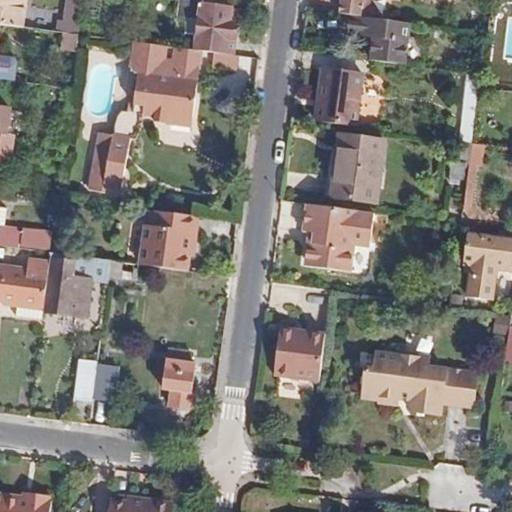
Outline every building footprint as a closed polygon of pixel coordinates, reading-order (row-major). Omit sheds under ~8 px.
[(0,0),(0,24),(24,28),(27,0),(0,0)] [(83,0),(65,0),(64,8),(82,10),(83,0)] [(202,52),(234,56),(238,22),(231,21),(233,7),(206,5),(206,0),(180,0),(179,16),(186,17),(185,34),(197,36),(196,51),(202,52)] [(340,0),(339,14),(342,15),(362,17),(363,0),(340,0)] [(231,21),(238,22),(240,8),(233,7),(231,21)] [(405,65),(411,23),(362,17),(342,15),(340,33),(373,37),(370,61),(405,65)] [(40,30),(24,28),(0,24),(0,80),(33,85),(40,30)] [(75,61),(79,35),(64,33),(61,59),(68,60),(75,61)] [(192,126),(202,52),(196,51),(135,43),(133,56),(131,55),(129,66),(135,74),(138,74),(133,112),(133,114),(143,115),(155,116),(165,118),(164,123),(192,126)] [(317,123),(355,128),(362,72),(324,67),(317,123)] [(459,141),(471,143),(471,142),(475,118),(476,104),(464,103),(459,141)] [(133,114),(133,112),(122,111),(117,118),(115,126),(115,135),(130,138),(131,138),(137,139),(141,129),(143,118),(143,115),(133,114)] [(475,118),(471,142),(497,145),(499,129),(491,128),(492,120),(475,118)] [(130,138),(115,135),(100,132),(89,189),(103,192),(104,186),(120,190),(130,138)] [(386,140),(340,134),(331,198),(377,204),(386,140)] [(469,162),(471,143),(459,141),(457,163),(453,162),(451,179),(465,180),(467,162),(469,162)] [(482,165),(485,145),(471,143),(469,162),(468,164),(482,165)] [(369,248),(373,214),(307,206),(304,232),(310,233),(306,266),(351,272),(354,246),(369,248)] [(195,244),(199,217),(148,210),(146,227),(141,265),(188,272),(189,257),(190,243),(195,244)] [(0,227),(0,247),(19,250),(21,229),(0,227)] [(49,251),(52,232),(26,229),(23,248),(49,251)] [(511,232),(500,231),(499,239),(467,235),(464,259),(474,260),(469,298),(493,301),(497,265),(511,267),(511,232)] [(139,265),(78,256),(77,263),(53,259),(46,313),(86,319),(91,282),(93,269),(110,271),(109,277),(137,281),(139,265)] [(16,317),(42,321),(50,266),(38,264),(35,287),(26,286),(28,270),(0,266),(0,300),(18,303),(16,317)] [(91,282),(108,285),(109,277),(110,271),(93,269),(91,282)] [(496,315),(494,333),(507,335),(510,317),(496,315)] [(279,328),(273,376),(318,382),(324,333),(279,328)] [(366,369),(362,398),(381,400),(380,403),(398,406),(398,398),(412,400),(411,411),(441,416),(443,404),(474,408),(478,374),(428,367),(430,357),(402,354),(401,357),(377,355),(375,371),(366,369)] [(170,406),(190,409),(192,397),(191,396),(196,364),(166,360),(162,388),(172,389),(170,406)] [(74,399),(93,402),(97,364),(78,362),(74,399)] [(97,364),(93,402),(89,425),(104,428),(108,401),(113,402),(118,367),(97,364)] [(511,402),(505,401),(503,411),(511,412),(511,402)] [(187,433),(190,409),(170,406),(167,431),(187,433)] [(51,495),(30,493),(30,498),(23,497),(0,493),(0,511),(50,511),(53,500),(50,500),(51,495)] [(172,511),(174,501),(127,495),(126,499),(111,497),(109,511),(172,511)]
